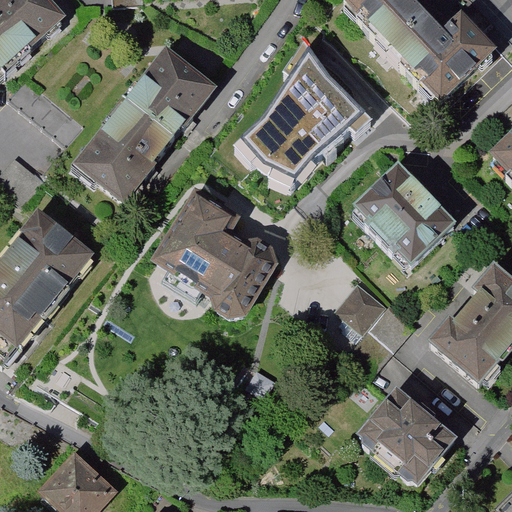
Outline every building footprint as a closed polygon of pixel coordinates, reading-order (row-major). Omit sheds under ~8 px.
[(0,89),(65,30),(37,0),(8,0),(0,8),(0,89)] [(142,9),(141,0),(110,0),(112,12),(142,9)] [(417,0),(352,0),(344,7),(443,110),(494,61),(463,28),(446,45),(410,7),(417,0)] [(333,84),(304,42),(284,82),(291,88),(262,127),(234,155),(251,173),(256,168),(271,177),(269,190),(291,194),(371,123),(333,84)] [(212,99),(165,61),(73,177),(121,214),(212,99)] [(68,155),(87,131),(28,83),(9,107),(68,155)] [(511,146),(492,165),(511,185),(511,146)] [(46,188),(17,165),(0,185),(0,197),(23,216),(46,188)] [(453,232),(399,176),(359,214),(413,270),(453,232)] [(486,214),(462,190),(446,206),(469,230),(486,214)] [(228,228),(193,207),(155,269),(213,305),(211,307),(215,319),(228,327),(244,324),(275,274),(270,259),(258,252),(244,253),(241,258),(219,244),(228,228)] [(91,264),(42,225),(0,276),(0,369),(4,373),(91,264)] [(511,350),(511,287),(493,272),(473,295),(481,301),(455,331),(448,325),(428,349),(478,391),(511,350)] [(368,338),(387,313),(358,290),(335,319),(364,342),(368,338)] [(394,359),(413,335),(389,311),(387,313),(368,338),(394,359)] [(369,388),(394,359),(368,338),(364,342),(343,367),(369,388)] [(455,448),(398,401),(362,443),(419,490),(455,448)] [(97,511),(107,502),(67,466),(34,502),(44,511),(97,511)]
